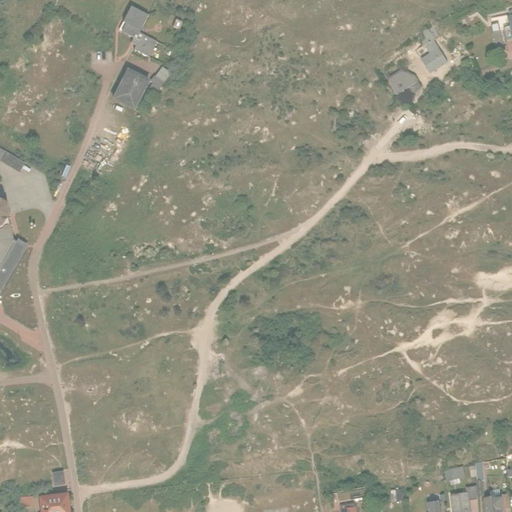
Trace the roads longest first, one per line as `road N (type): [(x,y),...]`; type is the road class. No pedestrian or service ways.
road 1 (unknown): [(228,329),(280,291),(403,248),(511,184)]
road 2 (unknown): [(228,329),(303,310),(511,301)]
road 3 (unknown): [(401,349),(353,379),(299,445),(248,464),(172,472)]
road 4 (residential): [(78,511),(35,296)]
road 5 (unknown): [(511,395),(465,403),(419,373),(401,349)]
